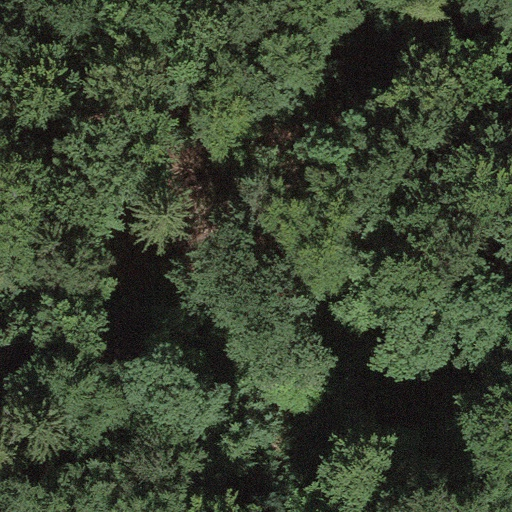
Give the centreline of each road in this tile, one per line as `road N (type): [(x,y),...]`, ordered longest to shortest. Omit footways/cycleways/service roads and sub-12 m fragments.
road 1 (track): [(511,12),(405,99),(263,242),(0,478)]
road 2 (track): [(0,347),(56,326),(227,208),(330,175),(511,134)]
